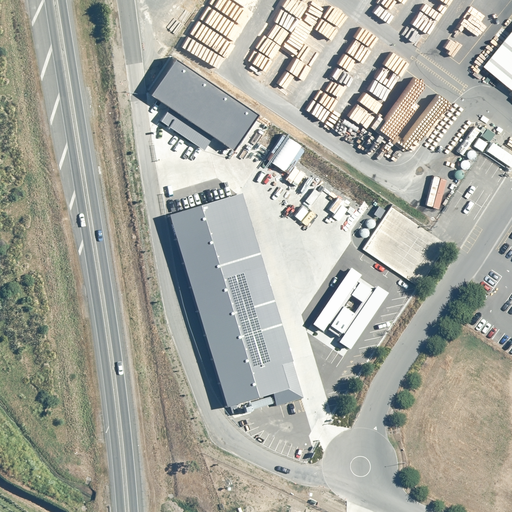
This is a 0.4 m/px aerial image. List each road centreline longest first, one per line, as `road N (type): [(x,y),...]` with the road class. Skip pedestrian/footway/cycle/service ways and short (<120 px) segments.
road 1 (trunk): [(64,0),(127,399),(133,511)]
road 2 (trunk): [(113,511),(83,189),(52,0)]
